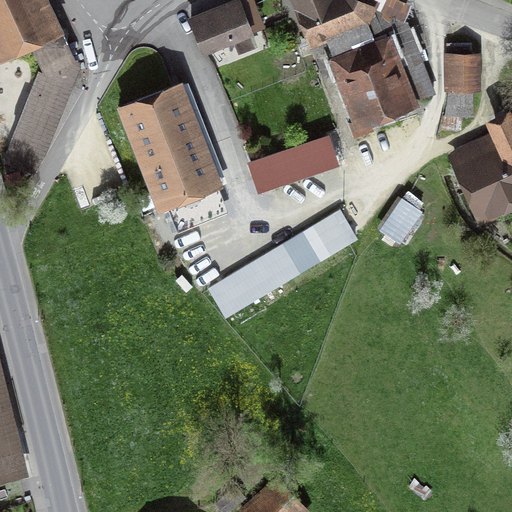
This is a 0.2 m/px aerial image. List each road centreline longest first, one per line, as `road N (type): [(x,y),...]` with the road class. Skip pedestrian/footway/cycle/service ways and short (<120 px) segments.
road 1 (tertiary): [(0,255),(63,511)]
road 2 (residential): [(0,254),(126,36)]
